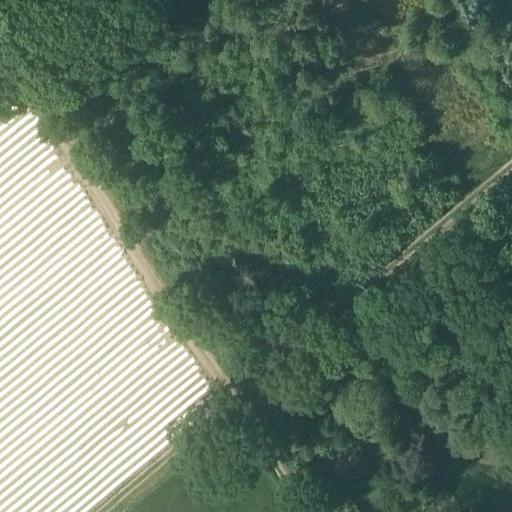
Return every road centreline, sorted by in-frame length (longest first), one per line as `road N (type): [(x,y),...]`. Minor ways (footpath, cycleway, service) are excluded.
road 1 (track): [(245,417),(0,27)]
road 2 (track): [(305,511),(245,417),(511,197)]
road 3 (track): [(245,417),(135,511)]
